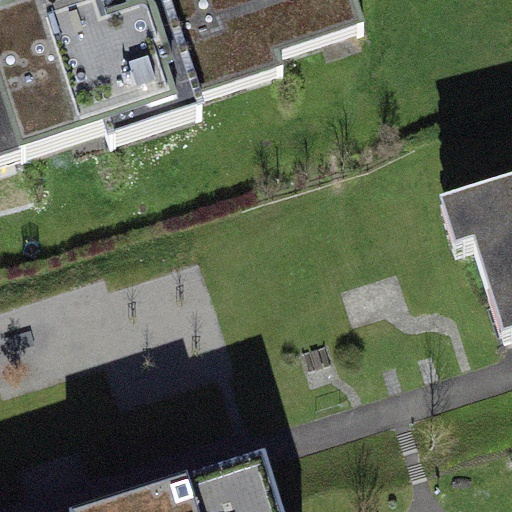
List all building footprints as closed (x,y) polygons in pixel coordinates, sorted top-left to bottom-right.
[(72,0),(0,22),(0,46),(36,161),(207,109),(173,0),(72,0)] [(366,0),(173,0),(207,109),(384,54),(366,0)] [(0,46),(0,172),(36,161),(0,46)] [(511,179),(444,200),(469,286),(494,279),(511,337),(511,179)] [(152,511),(289,511),(279,476),(152,511)]
